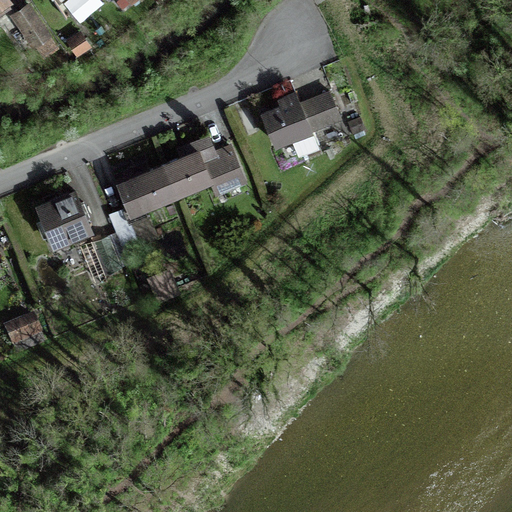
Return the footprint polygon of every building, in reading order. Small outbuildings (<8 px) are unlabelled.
[(27,6),(12,16),(32,45),(47,35),(27,6)] [(91,22),(100,33),(112,24),(104,13),(91,22)] [(296,88),(277,95),(279,102),(261,109),(276,146),(279,145),(284,159),(319,145),(313,130),(342,119),(330,88),(301,100),(296,88)] [(348,120),(354,134),(367,128),(362,114),(359,116),(357,110),(350,113),(352,118),(348,120)] [(179,157),(163,164),(148,170),(145,162),(140,164),(114,175),(122,195),(135,190),(143,209),(176,195),(208,181),(214,195),(244,184),(230,149),(213,156),(206,137),(187,145),(176,149),(179,157)] [(74,192),(36,208),(52,246),(90,230),(84,218),(87,216),(82,203),(79,204),(74,192)] [(116,236),(94,245),(105,273),(128,263),(121,245),(134,239),(123,209),(108,215),(116,236)] [(40,334),(31,316),(4,328),(12,346),(40,334)]
